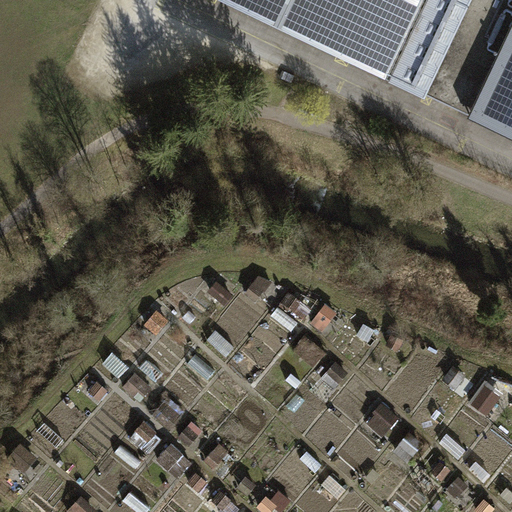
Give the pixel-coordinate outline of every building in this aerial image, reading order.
[(511,0),(222,0),(425,96),(426,93),(511,133),(511,0)] [(243,291),(231,280),(216,296),(229,307),(243,291)] [(189,293),(178,283),(163,300),(174,310),(189,293)] [(159,309),(150,318),(167,333),(175,324),(159,309)] [(200,349),(181,332),(172,342),(191,359),(200,349)] [(242,350),(224,334),(218,342),(235,357),(242,350)] [(331,355),(312,339),(302,350),(321,366),(331,355)] [(225,372),(205,355),(199,362),(218,379),(225,372)] [(355,375),(343,364),(323,386),(335,397),(355,375)] [(475,377),(464,367),(451,382),(462,392),(475,377)] [(158,393),(141,378),(129,391),(146,406),(158,393)] [(465,406),(447,389),(437,400),(456,416),(465,406)] [(505,404),(491,391),(476,408),(490,420),(505,404)] [(189,417),(174,404),(164,415),(179,428),(189,417)] [(406,427),(384,407),(370,423),(392,442),(406,427)] [(166,442),(148,426),(134,441),(152,457),(166,442)] [(207,436),(196,426),(181,443),(192,453),(207,436)] [(118,448),(96,428),(88,437),(110,456),(118,448)] [(432,446),(419,435),(403,452),(416,464),(432,446)] [(22,445),(12,456),(29,471),(39,459),(22,445)] [(237,457),(226,447),(211,463),(222,473),(237,457)] [(188,459),(176,449),(162,465),(173,475),(188,459)] [(146,467),(128,450),(122,457),(140,474),(146,467)] [(196,472),(187,483),(201,494),(210,482),(196,472)] [(472,490),(460,480),(445,498),(456,508),(472,490)] [(260,489),(251,481),(241,491),(251,499),(260,489)] [(282,511),(290,504),(274,490),(259,507),(264,511),(282,511)] [(147,511),(150,510),(132,494),(125,501),(136,511),(147,511)] [(230,511),(236,505),(224,494),(209,510),(211,511),(230,511)] [(97,511),(82,498),(69,511),(97,511)]
